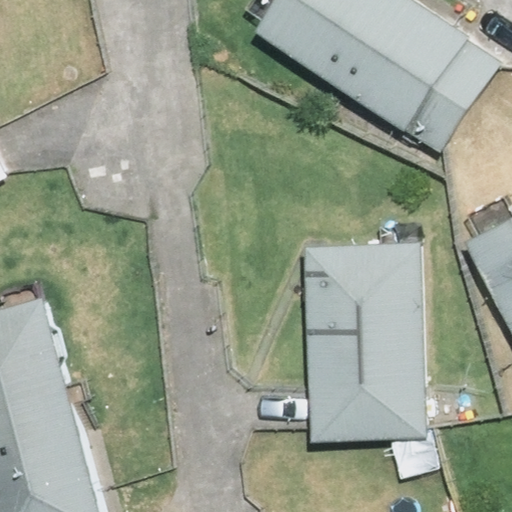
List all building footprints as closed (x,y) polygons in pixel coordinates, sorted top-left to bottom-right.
[(511,49),(441,0),(291,0),(280,16),(453,139),(511,57),(511,49)] [(0,92),(0,179),(34,162),(0,92)] [(511,210),(492,220),(511,264),(511,210)] [(445,225),(327,229),(335,428),(453,424),(445,225)] [(139,511),(72,275),(0,295),(0,485),(7,511),(139,511)]
